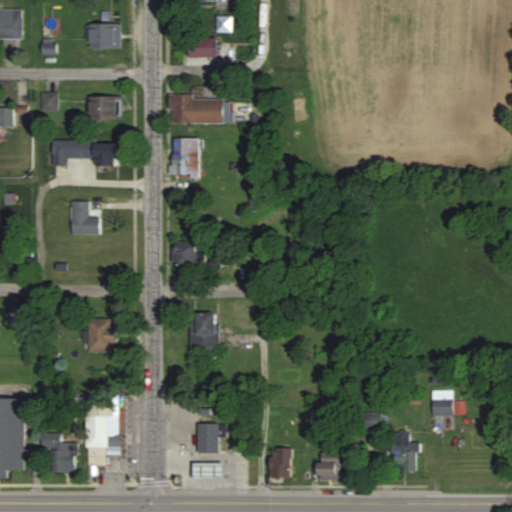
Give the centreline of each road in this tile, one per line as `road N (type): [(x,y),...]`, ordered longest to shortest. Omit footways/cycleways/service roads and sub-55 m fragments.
road 1 (residential): [(153,503),(151,0)]
road 2 (primary): [(511,502),(153,503)]
road 3 (primary): [(153,503),(0,502)]
road 4 (residential): [(150,292),(0,288)]
road 5 (residential): [(0,72),(150,72)]
